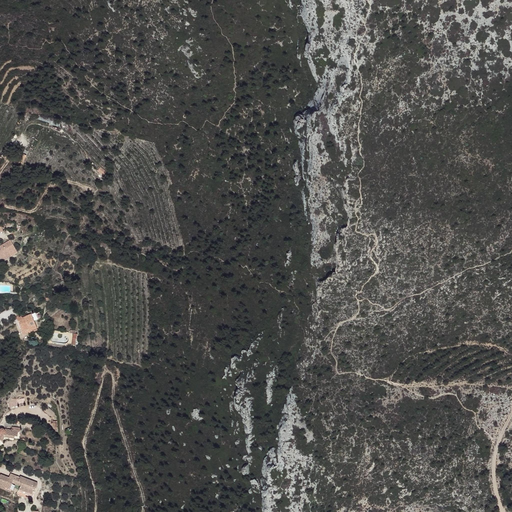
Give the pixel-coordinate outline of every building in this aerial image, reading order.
[(2,151),(0,157),(7,160),(9,155),(2,151)] [(26,156),(19,153),(16,159),(22,162),(26,156)] [(99,168),(97,173),(104,176),(106,171),(99,168)] [(0,258),(1,260),(3,262),(11,251),(0,241),(0,258)] [(15,320),(19,331),(27,328),(28,330),(34,327),(30,313),(23,315),(24,318),(20,319),(15,320)] [(76,334),(73,346),(78,347),(81,335),(78,334),(80,331),(73,329),(72,333),(76,334)] [(7,401),(8,408),(16,405),(16,399),(7,401)] [(44,410),(53,418),(56,414),(47,407),(44,410)] [(2,427),(0,430),(0,443),(2,440),(6,430),(17,430),(20,430),(20,423),(18,423),(14,423),(7,424),(3,425),(2,427)] [(6,430),(2,440),(5,441),(8,434),(17,434),(17,430),(6,430)] [(13,473),(10,479),(13,480),(16,481),(19,476),(13,473)] [(1,476),(0,478),(0,485),(6,488),(7,486),(11,488),(13,480),(10,479),(1,476)] [(20,487),(19,492),(33,498),(40,484),(23,477),(23,478),(19,476),(16,481),(22,483),(23,484),(22,488),(20,487)] [(0,485),(0,488),(13,494),(16,486),(14,485),(16,481),(13,480),(11,488),(7,486),(6,488),(0,485)]
